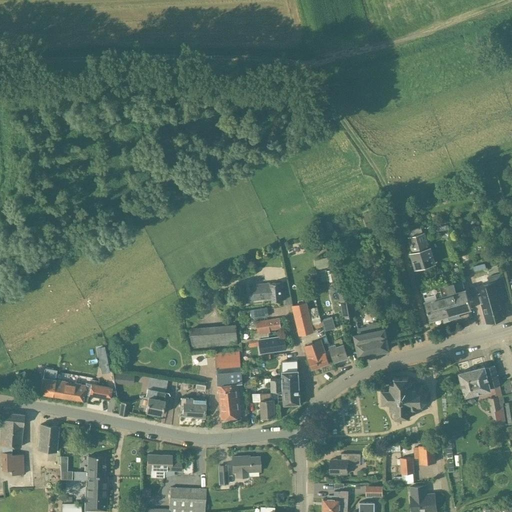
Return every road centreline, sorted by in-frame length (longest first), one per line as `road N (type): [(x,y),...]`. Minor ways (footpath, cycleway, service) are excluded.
road 1 (track): [(383,45),(304,65),(233,57),(0,64)]
road 2 (track): [(432,348),(385,188),(304,65)]
road 3 (residential): [(1,400),(187,437),(301,430)]
road 4 (tertiary): [(315,405),(382,362),(511,326)]
road 5 (residential): [(315,405),(281,275)]
